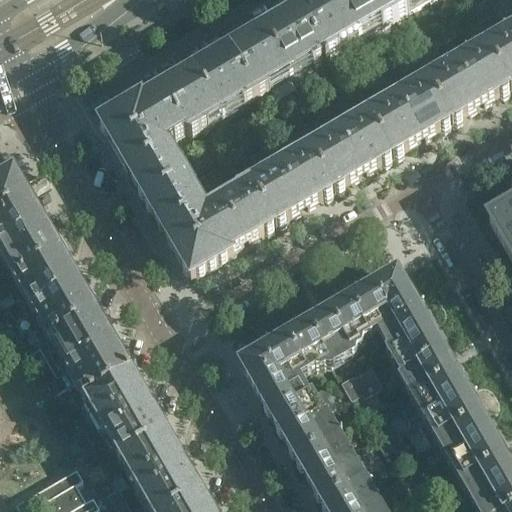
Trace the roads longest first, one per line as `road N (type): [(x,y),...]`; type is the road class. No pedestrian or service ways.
road 1 (residential): [(417,191),(162,339)]
road 2 (residential): [(42,133),(264,0)]
road 3 (unclassified): [(162,339),(42,133)]
road 4 (unclassified): [(263,511),(162,339)]
road 5 (residential): [(511,353),(417,191)]
road 6 (tertiary): [(21,71),(133,0)]
